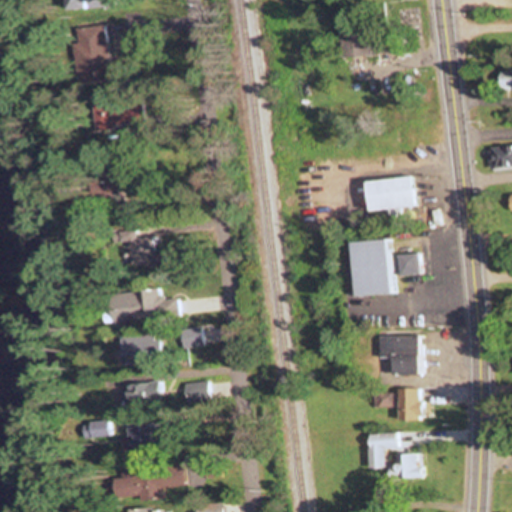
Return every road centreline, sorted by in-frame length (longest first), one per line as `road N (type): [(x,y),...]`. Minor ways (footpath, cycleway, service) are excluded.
road 1 (residential): [(253,511),(188,0)]
road 2 (secondary): [(476,511),(478,338),(440,0)]
